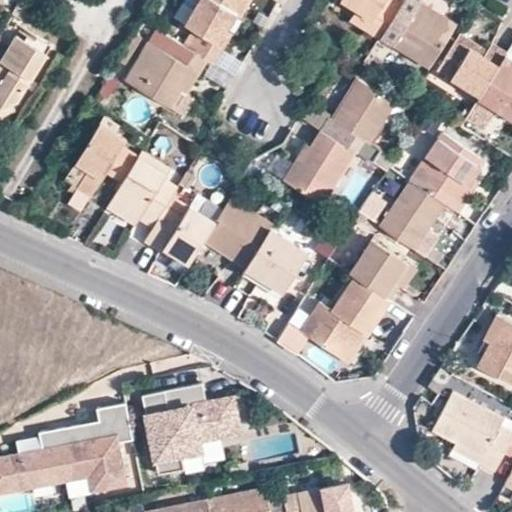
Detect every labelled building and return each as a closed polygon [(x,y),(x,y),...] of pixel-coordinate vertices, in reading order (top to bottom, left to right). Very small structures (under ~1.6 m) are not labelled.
[(218,40),(227,27),(237,12),(218,0),(197,0),(185,21),(199,31),(188,47),(198,52),(204,56),(211,60),(222,43),(218,40)] [(241,14),(249,0),(218,0),(237,12),(241,14)] [(340,0),(334,9),(365,28),(371,17),(344,0),(340,0)] [(365,28),(379,37),(403,0),(402,0),(344,0),(371,17),(365,28)] [(428,12),(415,3),(391,44),(428,67),(452,28),(428,12)] [(431,5),(428,12),(452,28),(456,22),(431,5)] [(231,31),(227,27),(218,40),(222,43),(231,31)] [(459,30),(455,36),(482,54),(486,48),(486,47),(459,30)] [(0,109),(14,104),(16,103),(45,54),(16,36),(0,61),(0,62),(1,63),(9,67),(11,69),(0,87),(0,86),(0,109)] [(482,54),(455,36),(437,66),(479,93),(502,56),(504,52),(505,51),(490,41),(486,47),(486,48),(482,54)] [(191,65),(191,64),(175,55),(149,39),(125,78),(169,104),(179,86),(191,65)] [(197,53),(198,52),(188,47),(181,42),(181,43),(175,55),(191,64),(197,53)] [(203,57),(204,56),(198,52),(197,53),(191,64),(191,65),(179,86),(184,90),(203,57)] [(511,57),(504,52),(502,56),(502,57),(511,62),(511,57)] [(511,116),(511,62),(502,57),(502,56),(479,93),(478,94),(511,116)] [(0,62),(0,86),(0,87),(11,69),(9,67),(1,63),(0,62)] [(357,77),(323,130),(355,151),(360,153),(394,101),(357,77)] [(485,128),(497,114),(481,100),(469,114),(485,128)] [(14,105),(14,104),(0,109),(0,117),(15,112),(14,105)] [(121,176),(133,157),(118,148),(123,140),(96,122),(63,175),(71,180),(76,183),(73,188),(65,200),(79,208),(106,167),(121,176)] [(303,161),(297,157),(282,180),(321,206),(355,151),(323,130),(322,130),(312,146),(303,161)] [(458,193),(469,177),(481,159),(439,130),(407,178),(443,203),(454,210),(463,197),(462,196),(458,193)] [(307,143),(297,157),(303,161),(312,146),(307,143)] [(139,147),(133,157),(162,176),(167,167),(140,148),(139,147)] [(162,176),(133,157),(121,176),(110,193),(139,212),(153,221),(163,205),(166,199),(172,190),(159,180),(162,176)] [(470,177),(469,177),(458,193),(462,196),(463,197),(475,181),(470,177)] [(412,249),(443,203),(407,178),(376,225),(412,249)] [(68,185),(73,188),(76,183),(71,180),(68,185)] [(134,219),(139,212),(110,193),(106,200),(134,219)] [(212,220),(201,236),(244,263),(268,225),(270,221),(228,193),(218,209),(212,220)] [(215,215),(219,204),(198,195),(194,206),(215,215)] [(201,236),(212,220),(188,205),(180,216),(163,205),(153,221),(172,233),(164,245),(186,259),(201,236)] [(268,225),(244,263),(242,266),(281,290),(306,251),(268,225)] [(346,271),(352,275),(388,298),(398,284),(392,280),(405,261),(369,236),(346,271)] [(316,323),(308,336),(342,359),(361,330),(365,333),(366,333),(388,298),(352,275),(329,310),(319,303),(310,317),(317,322),(316,323)] [(487,338),(493,342),(506,317),(499,314),(487,338)] [(301,331),(308,336),(316,323),(317,322),(310,317),(309,317),(300,331),(301,331)] [(511,320),(506,317),(493,342),(491,345),(490,349),(488,351),(487,354),(485,358),(481,365),(511,380),(511,320)] [(347,361),(366,333),(365,333),(361,330),(342,359),(346,362),(347,361)] [(430,386),(442,393),(452,375),(442,369),(430,386)] [(201,382),(141,394),(157,473),(183,468),(181,456),(200,452),(198,439),(238,431),(233,404),(217,408),(215,399),(205,401),(201,382)] [(433,429),(456,441),(484,455),(480,462),(496,470),(511,438),(511,429),(501,424),(504,417),(452,392),(433,429)] [(231,396),(215,399),(217,408),(233,404),(231,396)] [(117,440),(132,437),(125,401),(95,406),(99,424),(80,428),(79,422),(38,430),(38,434),(41,447),(18,452),(0,455),(0,491),(13,489),(10,475),(22,473),(24,482),(72,473),(70,464),(85,461),(91,489),(125,482),(117,440)] [(98,418),(79,422),(80,428),(99,424),(98,418)] [(15,439),(18,452),(41,447),(38,434),(15,439)] [(453,448),(480,462),(484,455),(456,441),(453,448)] [(70,464),(72,473),(87,470),(85,461),(70,464)] [(234,475),(251,472),(249,461),(231,464),(234,475)] [(22,473),(10,475),(12,485),(24,482),(22,473)] [(352,511),(351,505),(346,485),(283,497),(286,511),(352,511)] [(270,511),(266,490),(208,501),(210,511),(270,511)] [(210,511),(208,501),(150,511),(210,511)] [(360,511),(359,503),(351,505),(352,511),(360,511)]
